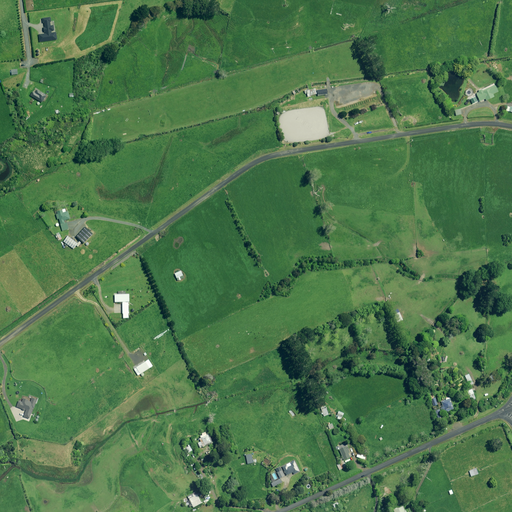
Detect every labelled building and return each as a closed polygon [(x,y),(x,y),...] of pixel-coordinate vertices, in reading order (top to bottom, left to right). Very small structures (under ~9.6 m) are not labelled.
[(51,22),(50,17),(42,18),(43,24),(44,24),(45,27),(43,27),(44,34),(39,34),(40,42),(57,40),(56,32),(52,33),(51,31),(54,31),(53,25),(50,26),(50,22),(51,22)] [(476,94),(480,101),(485,99),(486,101),(494,97),(493,94),(498,92),(495,85),(484,90),(483,90),(482,89),(481,89),(480,89),(479,89),(479,90),(478,90),(478,91),(478,92),(477,92),(478,93),(476,94)] [(46,95),(37,90),(35,93),(33,92),(30,96),(42,103),(46,95)] [(70,219),(68,211),(58,214),(62,231),(68,229),(66,220),(70,219)] [(78,243),(68,236),(64,242),(74,249),(76,245),(78,247),(81,243),(79,241),(78,243)] [(184,278),(181,271),(175,274),(178,281),(184,278)] [(126,294),(126,291),(118,292),(118,294),(115,294),(115,302),(122,302),(122,314),(128,314),(128,302),(129,302),(129,294),(126,294)] [(153,366),(148,360),(136,368),(140,374),(153,366)] [(475,398),(473,392),(467,394),(470,401),(475,398)] [(37,400),(32,398),(31,402),(23,399),(22,402),(19,401),(16,407),(26,411),(23,417),(29,419),(37,400)] [(444,410),(445,412),(454,409),(450,399),(441,402),(443,406),(442,406),(442,407),(441,407),(441,408),(441,409),(441,410),(442,410),(443,411),(444,410)] [(206,435),(205,432),(202,434),(202,435),(200,436),(201,438),(199,439),(201,442),(198,443),(200,448),(211,444),(208,435),(206,435)] [(339,450),(342,457),(339,458),(340,461),(343,460),(350,457),(349,454),(351,453),(346,443),(338,447),(335,448),(337,451),(339,450)] [(299,472),(294,461),(282,467),(287,476),(293,473),(294,475),(299,472)] [(342,461),(336,464),(339,470),(345,467),(342,461)] [(273,482),(271,483),(273,487),(282,483),(280,479),(275,481),(273,482)] [(202,503),(197,494),(192,497),(191,496),(188,497),(193,508),(202,503)]
